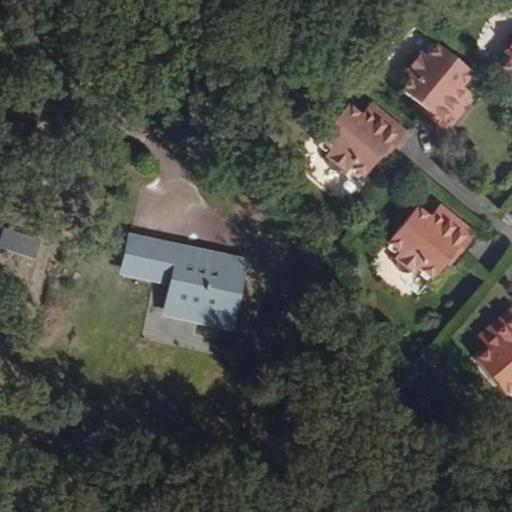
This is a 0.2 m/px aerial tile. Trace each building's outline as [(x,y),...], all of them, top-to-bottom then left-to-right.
[(511,74),(511,35),(509,33),(504,39),(509,43),(502,50),(508,55),(500,65),(511,74)] [(413,103),(419,107),(445,130),(466,106),(457,97),(464,90),(466,87),(478,73),(444,43),(434,55),(426,48),(420,55),(416,51),(411,56),(415,60),(408,69),(416,76),(408,84),(420,95),(413,103)] [(475,96),(466,87),(464,90),(457,97),(466,106),(475,96)] [(376,160),(382,165),(387,159),(411,130),(387,110),(378,121),(365,111),(353,100),(322,138),(334,148),(329,154),(336,160),(331,166),(339,172),(344,166),(350,171),(355,165),(365,174),(376,160)] [(387,110),(374,100),(365,111),(378,121),(387,110)] [(455,216),(441,204),(432,215),(446,227),(455,216)] [(479,235),(455,216),(446,227),(432,215),(419,205),(389,242),(403,254),(398,260),(404,266),(399,272),(406,278),(412,271),(418,276),(423,270),(434,280),(446,265),(451,269),(479,235)] [(127,268),(160,276),(166,250),(134,242),(127,268)] [(178,280),(184,254),(166,250),(160,276),(178,280)] [(244,268),(184,254),(178,280),(171,307),(231,321),(244,268)] [(511,310),(495,324),(503,333),(490,344),(476,355),(507,393),(511,389),(511,310)] [(503,333),(495,324),(482,334),(490,344),(503,333)]
